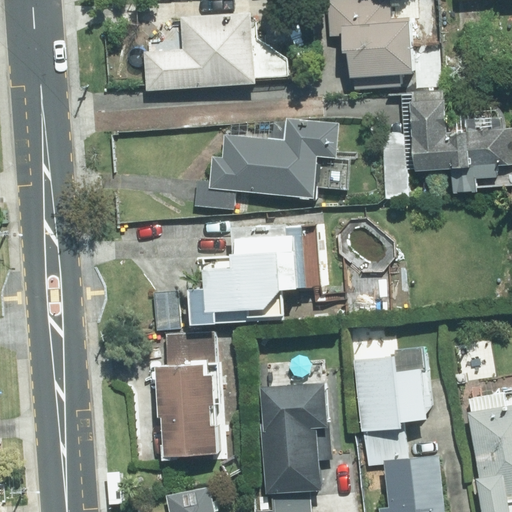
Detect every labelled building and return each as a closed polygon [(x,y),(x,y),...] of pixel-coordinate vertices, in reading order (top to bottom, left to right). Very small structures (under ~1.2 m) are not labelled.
[(396,0),(336,0),(338,33),(356,32),(357,51),(362,50),(364,74),(425,69),(421,18),(398,20),(396,0)] [(191,47),(152,50),(155,89),(266,81),(266,78),(297,75),(296,57),(262,36),(261,11),(189,16),(191,47)] [(457,92),(419,95),(426,170),(464,167),(466,189),(511,185),(511,125),(460,130),(457,92)] [(294,139),(233,134),(231,158),(221,157),(219,183),(204,182),(203,205),(240,208),(242,190),(324,196),(325,186),(355,188),(357,157),(347,156),(350,119),(296,115),(294,139)] [(419,196),(420,133),(390,133),(389,196),(419,196)] [(329,285),(325,222),(298,224),(298,221),(242,225),(244,256),(214,258),(216,285),(205,286),(207,321),(296,315),(295,287),(329,285)] [(185,289),(160,291),(163,329),(188,327),(185,289)] [(175,364),(167,364),(172,454),(229,450),(222,330),(174,333),(175,364)] [(496,341),(454,347),(460,386),(501,380),(496,341)] [(409,353),(363,357),(373,458),(415,454),(412,424),(415,423),(414,418),(438,416),(433,367),(410,370),(409,353)] [(274,420),(269,420),(274,492),(333,488),(331,458),(338,457),(336,423),(340,422),(337,380),(271,385),(274,420)] [(479,410),(476,411),(492,511),(511,511),(511,392),(477,398),(479,410)] [(455,511),(449,454),(395,460),(400,505),(390,506),(390,511),(455,511)] [(223,511),(218,486),(174,494),(177,511),(223,511)] [(317,511),(316,494),(278,497),(279,511),(317,511)]
